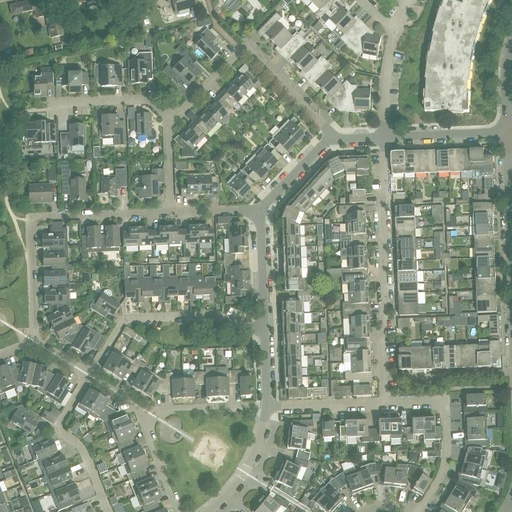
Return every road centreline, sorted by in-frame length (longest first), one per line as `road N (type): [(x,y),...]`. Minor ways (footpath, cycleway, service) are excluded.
road 1 (residential): [(383,402),(383,137)]
road 2 (residential): [(33,340),(32,217),(170,210)]
road 3 (residential): [(335,138),(251,52),(240,50),(171,122)]
road 4 (residential): [(87,374),(124,318),(212,314),(242,328),(264,327)]
road 5 (residential): [(383,402),(442,401),(445,408),(444,464),(416,511)]
road 6 (residential): [(109,511),(82,449),(57,422),(87,374)]
road 7 (residential): [(268,404),(134,404)]
road 8 (residential): [(46,110),(144,100),(171,122)]
road 9 (residential): [(207,511),(243,473),(268,404)]
road 10 (residential): [(383,137),(508,132)]
road 11 (residential): [(264,327),(261,207)]
